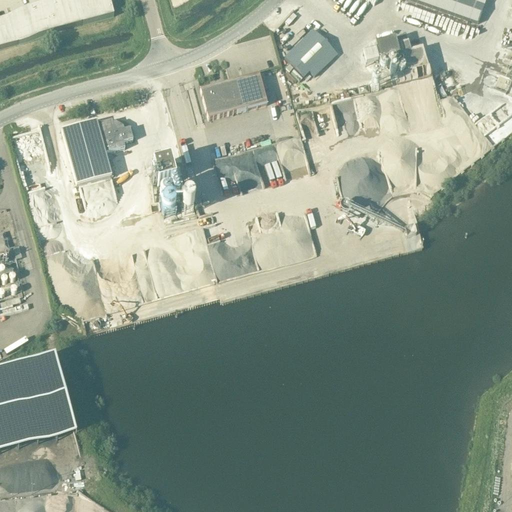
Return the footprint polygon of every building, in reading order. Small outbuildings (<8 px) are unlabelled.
[(74,0),(62,0),(42,6),(50,35),(82,27),(74,0)] [(108,0),(74,0),(82,27),(114,18),(108,0)] [(489,27),(497,0),(411,0),(411,4),(489,27)] [(42,6),(10,14),(18,44),(50,35),(42,6)] [(279,29),(293,42),(311,24),(297,10),(279,29)] [(10,14),(0,17),(0,48),(18,44),(10,14)] [(309,108),(393,93),(400,85),(400,80),(406,75),(434,70),(431,50),(417,52),(416,44),(408,45),(404,41),(386,45),(387,52),(372,54),(374,64),(394,74),(391,79),(384,80),(381,86),(377,81),(372,86),(355,68),(353,55),(354,54),(312,34),(286,58),(305,78),(313,76),(318,79),(322,101),(308,103),(309,108)] [(267,107),(259,77),(200,93),(208,123),(267,107)] [(88,233),(123,224),(105,156),(124,151),(123,145),(132,143),(129,131),(123,133),(123,130),(116,126),(113,126),(112,123),(97,127),(96,124),(61,134),(88,233)] [(255,151),(215,161),(223,197),(241,193),(238,179),(239,179),(236,164),(256,159),(255,151)] [(157,189),(174,185),(169,165),(152,170),(157,189)] [(175,206),(180,204),(175,187),(170,188),(171,192),(168,193),(170,202),(173,201),(175,206)] [(5,234),(0,234),(0,254),(10,252),(5,234)] [(47,378),(52,377),(49,359),(40,360),(42,375),(47,375),(47,378)]
